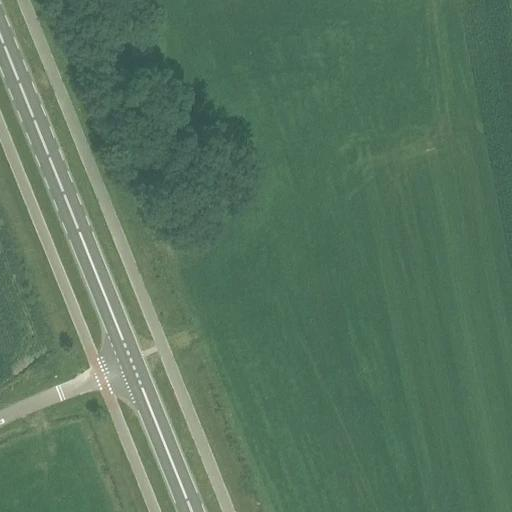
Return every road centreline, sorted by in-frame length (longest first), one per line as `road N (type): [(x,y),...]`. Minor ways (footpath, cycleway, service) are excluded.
road 1 (secondary): [(133,365),(0,31)]
road 2 (secondary): [(192,511),(133,365)]
road 3 (unclassified): [(0,425),(133,365)]
